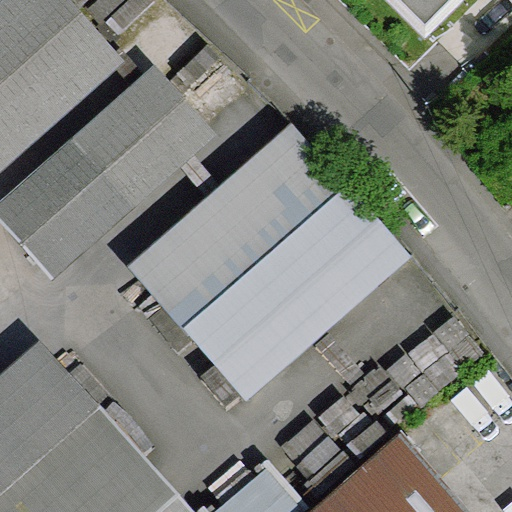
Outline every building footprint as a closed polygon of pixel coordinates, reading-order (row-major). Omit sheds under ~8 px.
[(0,168),(114,68),(53,0),(13,0),(0,12),(0,168)] [(385,0),(424,38),(462,0),(385,0)] [(208,138),(148,74),(0,211),(0,223),(53,281),(208,138)] [(407,264),(290,133),(139,267),(256,399),(407,264)] [(0,511),(195,511),(47,344),(0,384),(0,511)] [(474,511),(416,445),(338,511),(474,511)]
